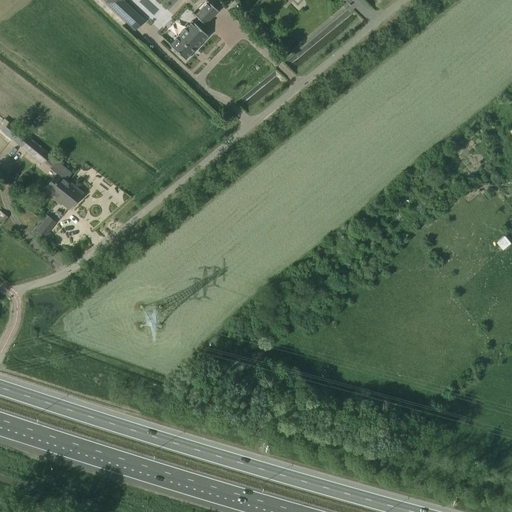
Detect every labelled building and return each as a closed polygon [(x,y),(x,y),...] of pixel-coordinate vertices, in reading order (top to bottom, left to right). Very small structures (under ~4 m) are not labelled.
[(102,0),(102,1),(134,31),(141,24),(127,10),(136,0),(102,0)] [(195,14),(195,15),(198,18),(194,23),(192,21),(170,44),(169,45),(172,47),(173,48),(185,60),(186,59),(185,59),(207,36),(208,36),(200,28),(204,24),(205,25),(205,24),(217,11),(218,11),(208,1),(207,1),(208,2),(199,11),(196,13),(197,14),(195,15),(195,14)] [(9,122),(5,119),(0,123),(0,125),(4,128),(9,122)] [(9,121),(9,122),(4,128),(2,130),(43,164),(51,154),(9,121)] [(62,192),(70,182),(66,179),(71,172),(55,161),(50,168),(57,173),(44,189),(59,200),(64,193),(62,192)] [(400,185),(404,190),(410,186),(406,181),(400,185)] [(70,182),(62,192),(64,193),(59,200),(57,202),(58,202),(59,200),(69,208),(82,192),(70,182)] [(0,227),(8,217),(0,210),(0,227)] [(49,215),(37,229),(45,235),(56,221),(49,215)]
